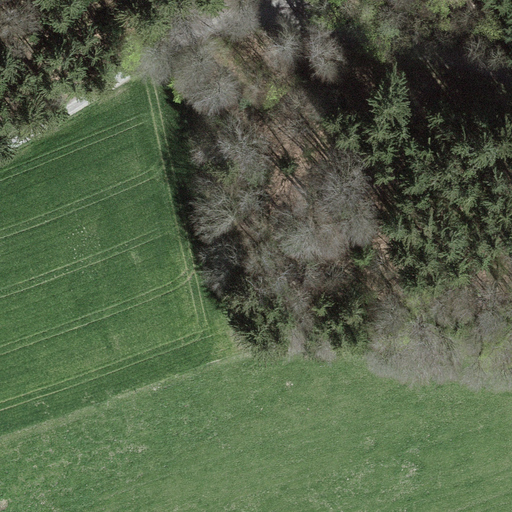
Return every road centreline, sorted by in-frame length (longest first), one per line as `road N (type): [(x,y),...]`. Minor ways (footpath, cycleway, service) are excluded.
road 1 (track): [(0,153),(241,10),(277,0)]
road 2 (track): [(241,10),(511,69)]
